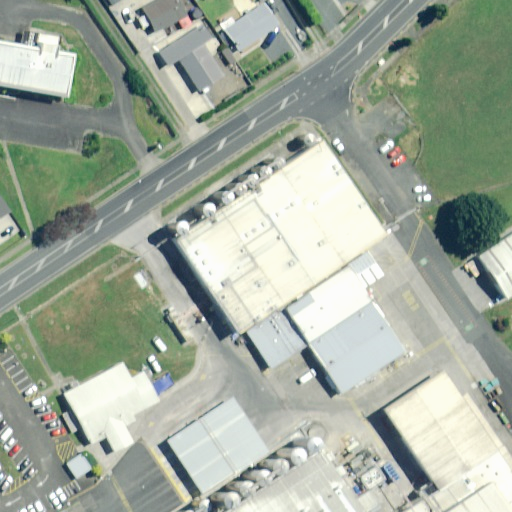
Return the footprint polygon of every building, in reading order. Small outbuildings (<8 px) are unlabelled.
[(186,16),(177,0),(153,0),(139,8),(143,17),(136,20),(141,29),(148,25),(153,33),(186,16)] [(276,26),(261,4),(222,30),(237,52),(276,26)] [(206,41),(198,27),(156,53),(165,67),(176,60),(196,92),(221,77),(201,44),(206,41)] [(54,47),(0,35),(0,76),(46,86),(54,47)] [(384,234),(318,137),(167,238),(169,241),(233,335),(384,234)] [(511,293),(511,230),(468,260),(497,304),(511,293)] [(394,355),(334,267),(235,334),(261,372),(295,349),(329,398),(394,355)] [(112,357),(50,392),(77,441),(148,402),(129,367),(120,372),(112,357)] [(511,511),(511,497),(427,371),(371,408),(428,491),(397,511),(511,511)] [(255,456),(216,399),(150,444),(188,501),(255,456)] [(203,499),(212,511),(215,511),(312,448),(302,433),(203,499)] [(349,511),(310,453),(221,511),(349,511)] [(90,470),(80,455),(65,464),(75,479),(90,470)] [(199,511),(206,508),(198,497),(176,511),(199,511)]
